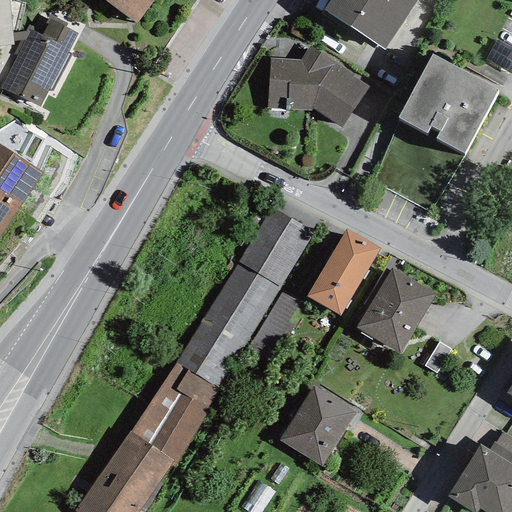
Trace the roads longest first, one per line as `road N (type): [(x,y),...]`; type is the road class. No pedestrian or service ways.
road 1 (residential): [(176,130),(439,259)]
road 2 (secondary): [(0,419),(104,246)]
road 3 (residential): [(511,356),(414,511)]
road 4 (secondary): [(176,130),(257,0)]
road 5 (residential): [(439,259),(511,132)]
road 6 (secondary): [(104,246),(176,130)]
road 7 (residential): [(104,246),(68,234),(54,239),(0,294)]
